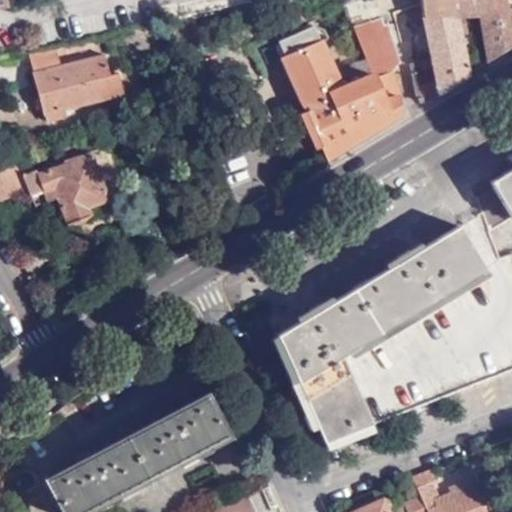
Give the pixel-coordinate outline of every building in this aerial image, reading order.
[(424,15),(421,0),(419,0),(406,4),(409,19),(424,15)] [(455,0),(421,0),(424,15),(430,57),(412,64),(419,100),(466,72),(460,30),(466,28),(464,11),(456,10),(455,0)] [(503,0),(455,0),(456,10),(464,11),(479,9),(487,60),(511,44),(511,6),(504,7),(503,0)] [(378,77),(388,72),(397,61),(386,21),(383,21),(378,14),(354,25),(378,77)] [(322,158),(398,112),(397,90),(388,72),(378,77),(377,78),(374,72),(339,85),(313,29),(279,45),(283,54),(280,55),(304,107),(299,110),(313,145),(316,144),(322,158)] [(54,46),(26,51),(27,55),(54,49),(54,46)] [(31,71),(42,114),(43,114),(45,120),(65,115),(63,109),(121,93),(116,71),(108,73),(102,53),(59,64),(54,49),(27,55),(31,71)] [(87,144),(84,133),(58,143),(62,154),(87,144)] [(86,207),(107,198),(103,186),(90,151),(66,160),(67,163),(37,174),(35,169),(21,175),(33,205),(55,195),(67,222),(89,213),(86,207)] [(11,162),(0,166),(0,199),(25,187),(11,162)] [(511,175),(477,196),(481,211),(488,232),(511,216),(511,175)] [(103,186),(107,198),(110,205),(126,199),(121,184),(113,182),(103,186)] [(110,205),(107,198),(86,207),(89,213),(110,205)] [(323,442),(511,369),(511,255),(503,258),(488,232),(481,211),(299,322),(276,335),(323,442)] [(268,317),(276,335),(299,322),(289,305),(268,317)] [(76,511),(226,434),(205,393),(44,477),(63,511),(76,511)] [(487,457),(472,465),(483,489),(498,482),(487,457)] [(436,482),(431,471),(412,478),(421,497),(428,511),(487,511),(476,483),(440,498),(433,482),(436,482)] [(402,500),(414,498),(411,477),(398,479),(402,500)] [(257,511),(248,490),(202,511),(257,511)] [(428,511),(421,497),(407,503),(410,511),(428,511)] [(388,511),(383,500),(352,511),(388,511)]
